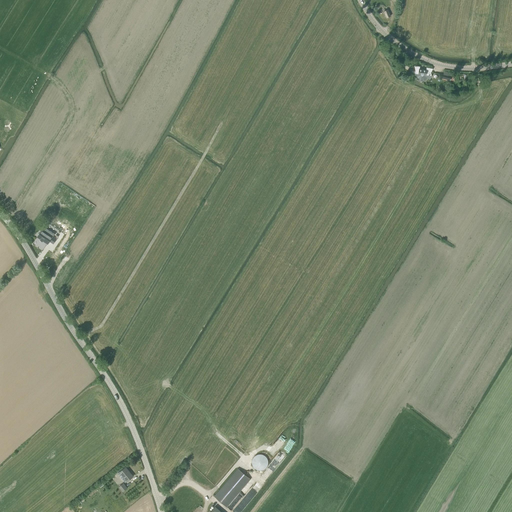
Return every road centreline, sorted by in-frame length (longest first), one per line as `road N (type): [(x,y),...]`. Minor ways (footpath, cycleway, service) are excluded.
road 1 (tertiary): [(160,511),(121,405),(0,212)]
road 2 (track): [(77,337),(102,324),(220,123)]
road 3 (tertiary): [(511,64),(461,69),(424,60),(395,43),(360,0)]
